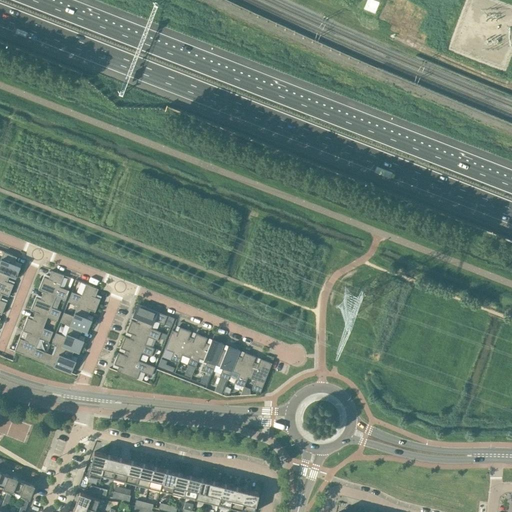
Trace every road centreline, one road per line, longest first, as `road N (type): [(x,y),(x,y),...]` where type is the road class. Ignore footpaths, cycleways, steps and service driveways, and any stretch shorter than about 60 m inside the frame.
road 1 (motorway): [(0,14),(511,213)]
road 2 (motorway): [(511,186),(31,0)]
road 3 (residential): [(76,432),(192,462),(272,472),(273,487)]
road 4 (tertiary): [(81,403),(291,425)]
road 5 (tertiary): [(291,411),(81,394)]
road 6 (residential): [(120,285),(292,351)]
road 7 (tertiary): [(346,436),(426,459),(495,460)]
road 8 (tertiary): [(495,451),(428,448),(351,423)]
